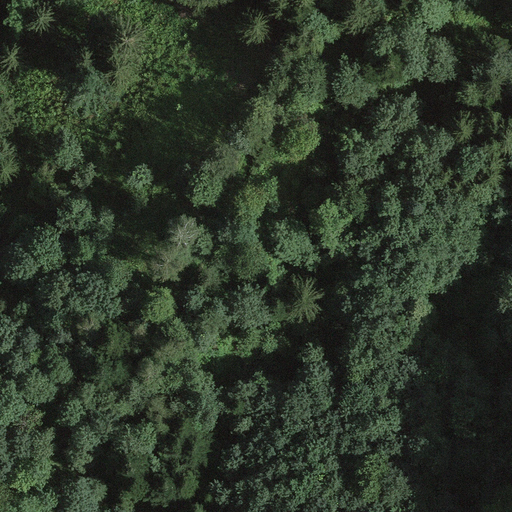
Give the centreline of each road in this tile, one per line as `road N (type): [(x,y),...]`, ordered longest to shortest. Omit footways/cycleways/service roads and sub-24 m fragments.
road 1 (track): [(325,0),(268,124),(158,286),(67,401)]
road 2 (track): [(511,221),(439,363),(325,511)]
road 3 (track): [(28,511),(52,488),(67,401)]
